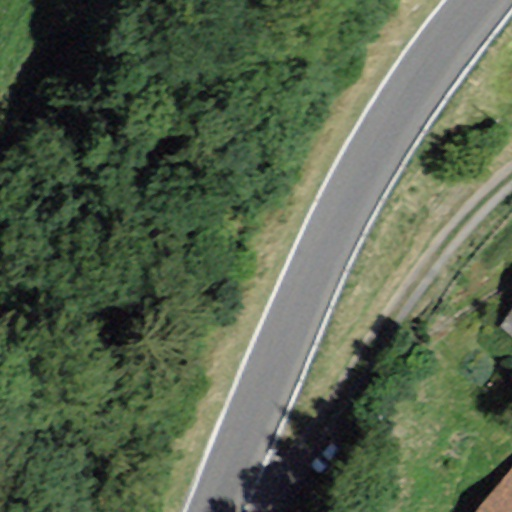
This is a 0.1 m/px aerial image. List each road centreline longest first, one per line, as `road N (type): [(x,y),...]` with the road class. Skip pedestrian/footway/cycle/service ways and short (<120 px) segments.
road 1 (unclassified): [(484,0),(359,180),(214,511)]
road 2 (track): [(511,179),(441,254),(282,491),(243,511),(215,511)]
